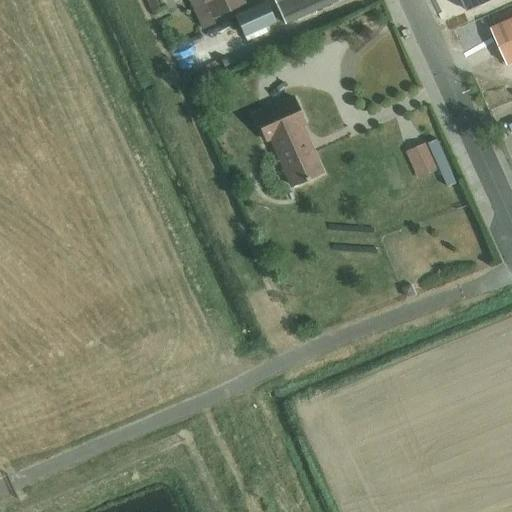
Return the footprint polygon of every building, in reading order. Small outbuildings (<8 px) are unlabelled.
[(244,2),(243,0),(203,0),(211,17),(244,2)] [(273,0),(284,24),(336,0),(273,0)] [(462,0),(468,12),(493,0),(462,0)] [(275,22),(267,4),(237,18),(245,36),(275,22)] [(511,62),(511,17),(491,27),(508,65),(511,62)] [(285,170),(292,186),(321,173),(300,125),(305,123),(293,97),(254,115),(266,140),(271,138),(277,153),(275,154),(283,171),(285,170)] [(426,144),(411,151),(423,176),(438,169),(426,144)] [(412,286),(403,290),(406,299),(416,295),(412,286)]
